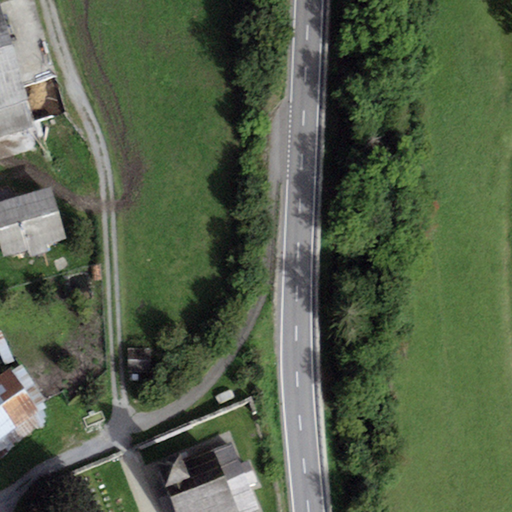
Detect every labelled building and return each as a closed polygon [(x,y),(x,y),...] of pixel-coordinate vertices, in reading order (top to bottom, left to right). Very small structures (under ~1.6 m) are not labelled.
[(0,58),(0,138),(21,132),(0,58)] [(11,191),(0,193),(0,238),(5,257),(27,251),(29,258),(52,251),(49,244),(66,239),(51,188),(13,199),(11,191)] [(152,349),(127,349),(128,373),(152,373),(152,349)] [(0,439),(40,412),(10,369),(0,376),(0,439)] [(234,439),(155,471),(171,511),(256,511),(260,511),(252,490),(259,487),(249,461),(243,463),(234,439)]
